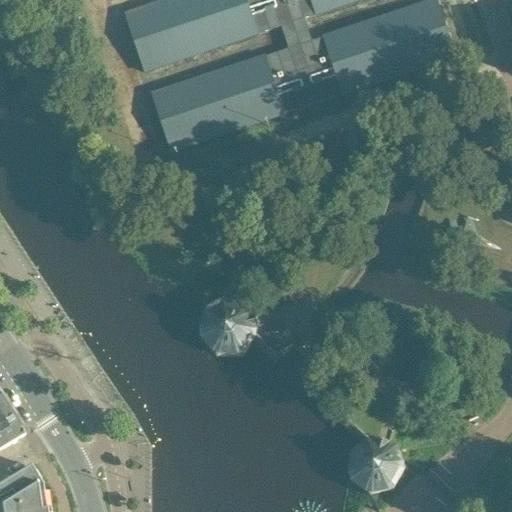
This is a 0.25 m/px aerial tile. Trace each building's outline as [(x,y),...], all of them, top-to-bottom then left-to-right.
[(173,0),(126,16),(145,74),(282,28),(289,51),(153,96),(172,155),(458,61),(438,1),(312,43),(305,20),(367,0),(173,0)] [(495,147),(489,116),(473,119),(479,150),(495,147)] [(246,268),(240,281),(245,284),(251,286),(257,273),(256,272),(251,270),(247,268),(246,268)] [(238,303),(228,298),(224,300),(205,310),(201,334),(216,354),(242,353),(258,334),(256,326),(257,325),(259,325),(257,316),(253,317),(253,315),(251,309),(241,304),(238,303)] [(0,452),(24,438),(7,413),(0,417),(0,452)] [(385,441),(371,436),(350,452),(349,478),(370,496),(394,491),(406,468),(405,465),(397,445),(385,441)] [(49,511),(45,511),(43,495),(42,488),(29,468),(0,486),(0,511),(49,511)]
